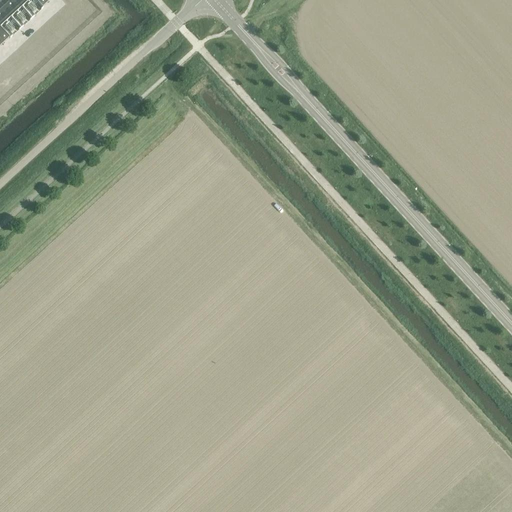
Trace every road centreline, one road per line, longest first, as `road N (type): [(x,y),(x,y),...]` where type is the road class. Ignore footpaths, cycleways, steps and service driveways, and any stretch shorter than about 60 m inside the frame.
road 1 (tertiary): [(301,95),(511,324)]
road 2 (unclassified): [(0,184),(202,0)]
